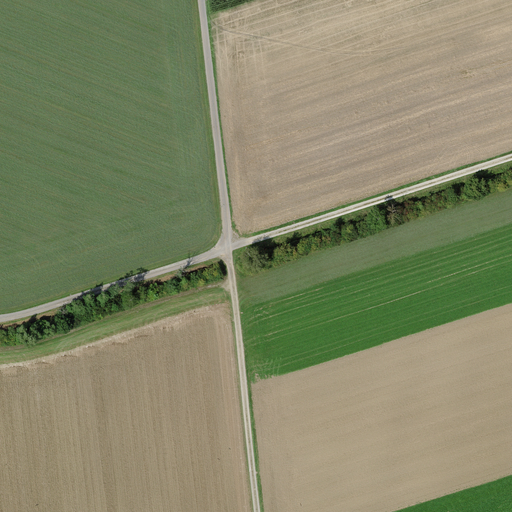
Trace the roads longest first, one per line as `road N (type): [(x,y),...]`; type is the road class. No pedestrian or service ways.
road 1 (track): [(0,318),(511,158)]
road 2 (track): [(201,0),(258,511)]
